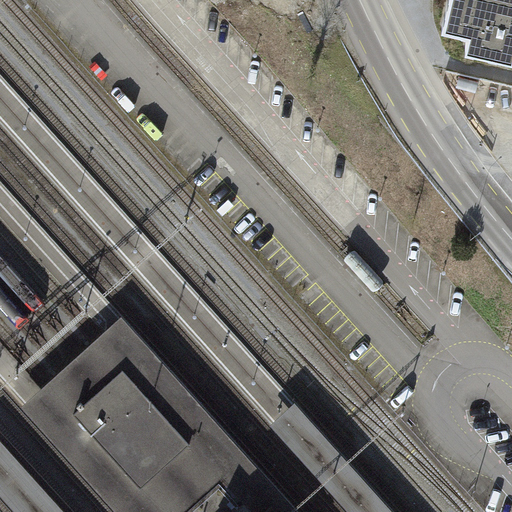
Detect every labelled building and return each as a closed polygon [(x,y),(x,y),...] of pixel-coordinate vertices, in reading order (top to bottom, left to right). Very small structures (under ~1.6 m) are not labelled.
[(511,0),(447,0),(442,24),(469,30),(466,45),(497,53),(498,52),(511,55),(511,0)] [(511,107),(511,93),(499,92),(498,107),(511,107)] [(296,511),(121,317),(25,404),(122,511),(296,511)] [(275,422),(356,511),(392,511),(295,404),(275,422)] [(63,511),(0,440),(0,489),(20,511),(63,511)]
